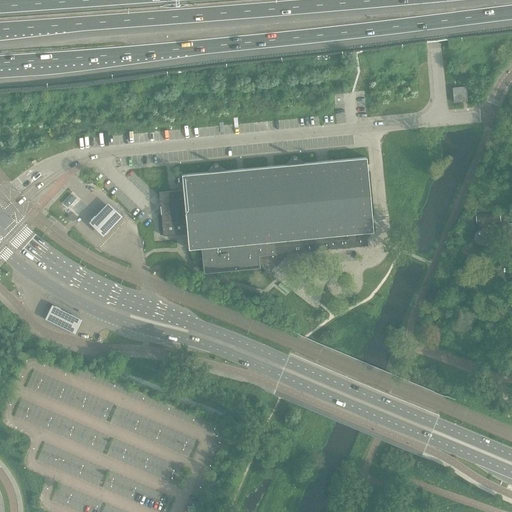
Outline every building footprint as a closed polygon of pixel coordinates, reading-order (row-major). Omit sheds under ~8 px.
[(453,88),(454,102),(467,101),(466,87),(453,88)] [(284,253),(288,253),(331,249),(368,245),(366,232),(373,232),(368,173),(367,166),(366,157),(304,163),(296,156),(293,156),(286,165),(268,166),(225,171),(217,164),(214,164),(207,173),(181,175),(183,190),(159,192),(163,236),(187,234),(188,249),(201,248),(202,254),(203,273),(262,268),(266,271),(264,273),(266,275),(268,273),(274,266),(278,261),(284,253)] [(65,203),(65,204),(68,208),(69,207),(76,199),(73,195),(65,203)] [(122,220),(107,206),(88,226),(103,240),(122,220)] [(69,218),(73,222),(78,217),(73,213),(69,218)] [(501,213),(493,213),(477,215),(477,223),(501,221),(501,213)] [(492,233),(492,232),(490,229),(488,227),(485,226),(482,226),(479,227),(476,228),(474,230),(473,233),(473,235),(473,238),(473,240),(474,242),(476,244),(477,245),(479,246),(481,246),(482,246),(485,246),(487,245),(489,244),(490,243),(492,240),(492,239),(492,237),(492,236),(492,235),(492,233)] [(80,318),(50,304),(43,318),(73,332),(80,318)] [(97,341),(102,344),(105,338),(100,335),(97,341)]
